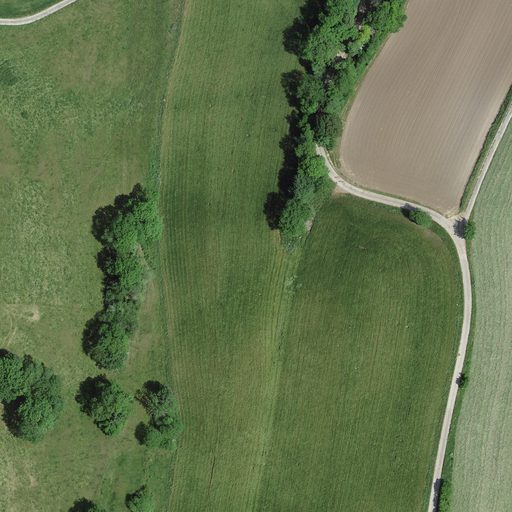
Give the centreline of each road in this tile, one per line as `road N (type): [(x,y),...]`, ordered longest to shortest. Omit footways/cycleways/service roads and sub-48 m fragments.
road 1 (track): [(433,511),(467,332),(460,228),(511,108)]
road 2 (track): [(362,0),(364,14),(327,82),(317,126),(324,163),(343,187),(460,228)]
